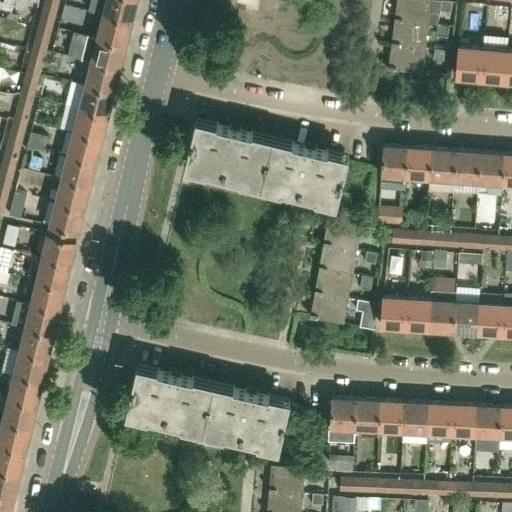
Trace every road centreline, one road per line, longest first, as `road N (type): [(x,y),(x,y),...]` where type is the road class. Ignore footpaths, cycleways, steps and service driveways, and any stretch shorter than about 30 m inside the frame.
road 1 (residential): [(511,381),(373,375),(89,325)]
road 2 (residential): [(511,128),(390,121),(154,71)]
road 3 (tertiary): [(89,325),(154,71)]
road 4 (tertiary): [(47,511),(89,325)]
